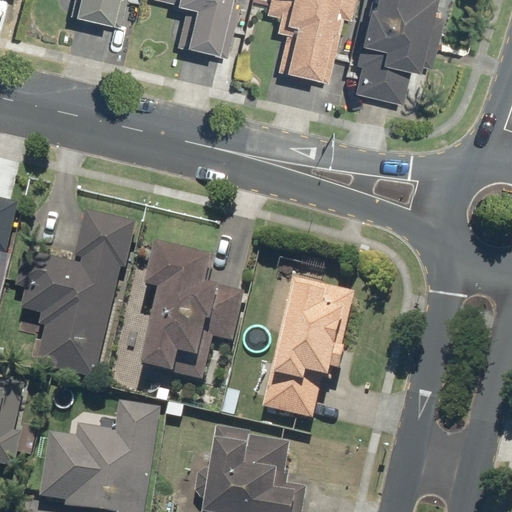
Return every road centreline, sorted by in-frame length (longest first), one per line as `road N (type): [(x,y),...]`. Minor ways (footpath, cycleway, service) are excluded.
road 1 (tertiary): [(0,100),(251,160)]
road 2 (tertiary): [(398,458),(444,248)]
road 3 (tertiary): [(251,160),(450,171)]
road 4 (tertiary): [(435,228),(251,160)]
road 5 (tertiary): [(511,320),(470,474)]
